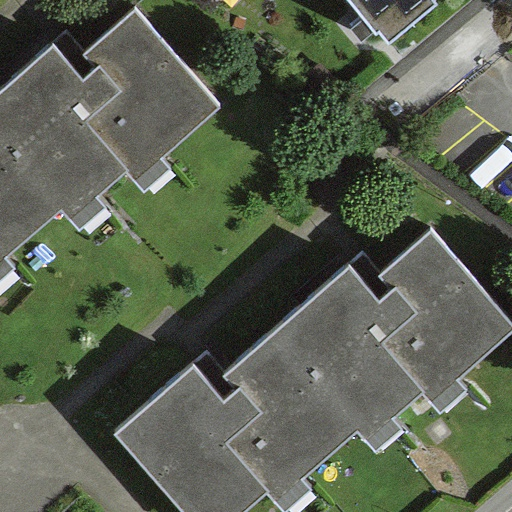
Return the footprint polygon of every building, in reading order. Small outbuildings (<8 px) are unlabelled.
[(360,0),(389,35),(432,0),(360,0)] [(66,30),(51,42),(76,72),(93,58),(117,86),(83,114),(127,167),(142,185),(168,165),(158,153),(217,104),(134,5),(81,48),(66,30)] [(51,42),(0,84),(0,275),(11,267),(1,255),(60,206),(75,224),(101,202),(94,194),(127,167),(83,114),(117,86),(93,58),(76,72),(51,42)] [(367,252),(352,264),(377,294),(394,280),(418,308),(384,337),(427,389),(443,408),(468,387),(459,376),(511,331),(511,320),(435,227),(382,271),(367,252)] [(352,264),(228,367),(261,408),(227,437),(270,488),(287,509),(311,489),(302,477),(361,428),(375,446),(402,425),(395,416),(427,389),(384,337),(418,308),(394,280),(377,294),(352,264)] [(199,362),(118,429),(187,511),(240,511),(270,488),(227,437),(261,408),(228,367),(213,350),(199,362)]
